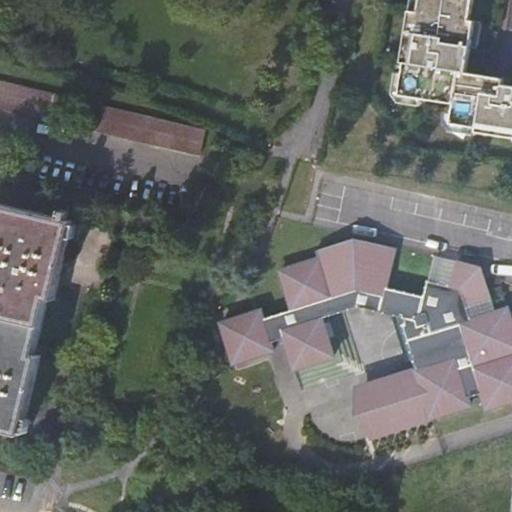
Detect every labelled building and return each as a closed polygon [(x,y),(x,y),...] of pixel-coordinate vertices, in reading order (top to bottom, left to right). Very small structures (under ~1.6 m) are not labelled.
[(472,76),(474,65),(459,63),(461,48),(476,50),(481,51),(485,26),(472,25),(475,0),(422,0),(420,17),(412,15),(403,66),(410,67),(405,99),(458,107),(455,127),(481,131),(480,136),(511,141),(511,89),(508,88),(507,94),(488,91),(490,79),(472,76)] [(0,107),(57,121),(63,96),(0,81),(0,107)] [(96,132),(199,156),(203,130),(102,107),(96,132)] [(0,203),(29,206),(29,196),(0,194),(0,203)] [(0,432),(27,438),(46,360),(36,358),(47,307),(58,310),(68,270),(74,271),(70,290),(109,299),(123,236),(66,222),(64,228),(1,214),(0,217),(0,432)] [(402,323),(417,374),(429,412),(430,417),(485,400),(494,397),(485,366),(511,357),(511,317),(509,307),(472,318),(460,285),(428,277),(424,292),(387,284),(395,248),(355,236),(316,248),(319,256),(281,268),(292,307),(264,315),(262,308),(222,320),(234,361),(274,349),(271,341),(285,337),(294,368),(335,355),(323,316),(359,305),(403,315),(405,322),(402,323)] [(479,268),(434,256),(428,277),(460,285),(472,318),(509,307),(502,284),(489,287),(479,268)] [(487,407),(511,399),(511,357),(485,366),(494,397),(485,400),(487,407)] [(371,429),(429,412),(417,374),(360,391),(371,429)]
